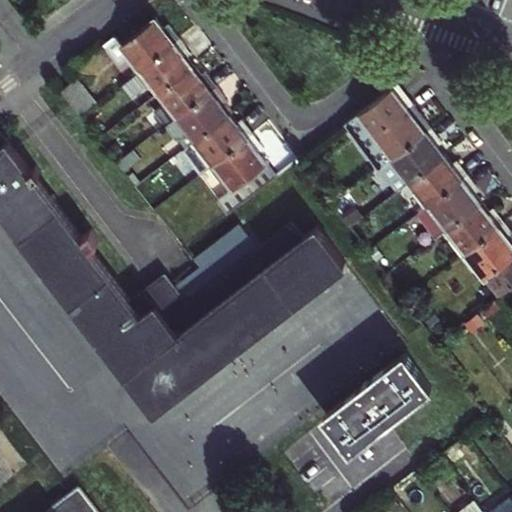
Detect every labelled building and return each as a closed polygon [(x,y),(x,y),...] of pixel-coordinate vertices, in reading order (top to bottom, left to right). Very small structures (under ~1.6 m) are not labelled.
[(104,43),(119,62),(126,57),(136,71),(180,37),(174,30),(169,23),(164,27),(155,16),(122,42),(116,34),(104,43)] [(186,44),(180,37),(136,71),(147,85),(152,81),(159,91),(193,65),(186,56),(191,51),(186,44)] [(159,91),(147,101),(165,124),(217,85),(211,78),(206,70),(200,75),(193,65),(159,91)] [(147,85),(136,71),(122,82),(133,95),(147,85)] [(77,78),(62,90),(70,100),(81,114),(96,102),(77,78)] [(222,92),(217,85),(165,124),(177,140),(181,138),(187,146),(230,113),(222,103),(228,99),(222,92)] [(345,123),(378,166),(431,126),(420,111),(415,115),(411,111),(408,107),(409,106),(393,86),(345,123)] [(237,122),(230,113),(187,146),(183,149),(202,172),(210,166),(253,132),(248,125),(242,118),(237,122)] [(0,216),(150,413),(347,263),(350,261),(318,220),(298,235),(288,222),(257,245),(239,221),(193,256),(197,261),(172,280),(165,271),(139,291),(134,295),(93,241),(101,235),(93,226),(86,231),(39,170),(43,166),(38,159),(27,167),(22,161),(29,157),(17,140),(3,123),(0,124),(0,216)] [(431,126),(378,166),(396,190),(401,187),(444,154),(437,144),(442,140),(437,133),(431,126)] [(259,151),(265,147),(259,139),(253,132),(210,166),(221,181),(226,177),(233,187),(218,199),(228,212),(277,175),(259,151)] [(137,147),(118,161),(125,171),(144,156),(137,147)] [(401,187),(409,197),(413,193),(424,207),(468,174),(462,166),(457,159),(451,163),(444,154),(401,187)] [(468,174),(424,207),(416,213),(434,237),(442,231),(447,227),(480,202),(473,192),(479,188),(473,181),(468,174)] [(493,207),(488,211),(480,202),(447,227),(454,237),(449,240),(461,255),(504,222),(499,214),(493,207)] [(386,232),(396,225),(389,217),(380,224),(386,232)] [(511,242),(510,240),(511,238),(511,231),(510,229),(504,222),(461,255),(472,270),(476,266),(484,277),(483,277),(497,295),(504,289),(511,283),(511,242)] [(447,227),(442,231),(449,240),(454,237),(447,227)] [(406,343),(322,408),(329,417),(353,447),(354,447),(357,451),(381,432),(378,428),(386,422),(437,383),(406,343)] [(381,432),(389,426),(386,422),(378,428),(381,432)] [(99,511),(80,487),(46,511),(99,511)] [(506,511),(511,508),(511,496),(510,495),(487,511),(506,511)] [(397,511),(405,506),(399,498),(387,508),(390,511),(397,511)] [(485,511),(475,498),(456,511),(485,511)]
